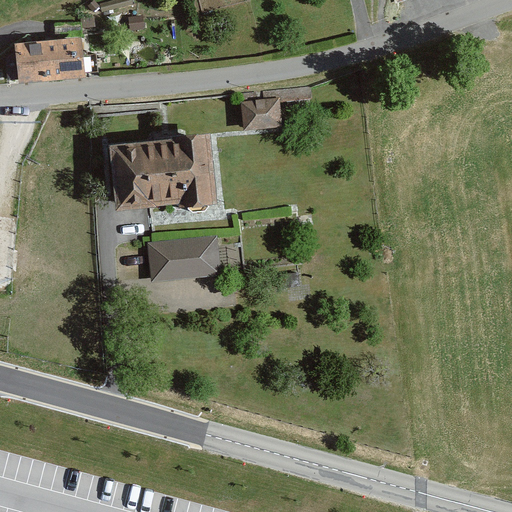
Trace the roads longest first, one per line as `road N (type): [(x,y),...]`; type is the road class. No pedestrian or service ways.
road 1 (residential): [(507,0),(313,62),(0,96)]
road 2 (secondary): [(490,511),(0,376)]
